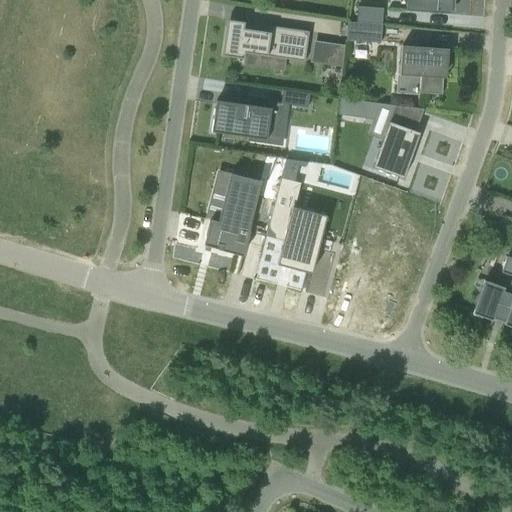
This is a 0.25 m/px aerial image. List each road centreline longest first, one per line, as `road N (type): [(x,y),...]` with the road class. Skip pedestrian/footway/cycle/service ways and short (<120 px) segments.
road 1 (residential): [(506,0),(501,84),(479,180),(415,361)]
road 2 (residential): [(148,298),(194,0)]
road 3 (residential): [(415,361),(148,298)]
road 4 (residential): [(148,298),(0,253)]
road 5 (unclassified): [(256,511),(287,485),(364,511)]
